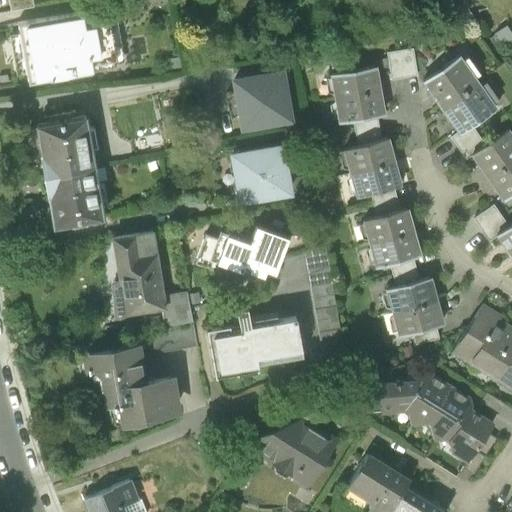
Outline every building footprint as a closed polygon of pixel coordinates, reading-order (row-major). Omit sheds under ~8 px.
[(119,11),(21,25),(30,84),(116,72),(115,59),(125,58),(119,11)] [(511,44),(511,32),(507,25),(495,33),(496,36),(504,47),(505,49),(511,44)] [(497,52),(504,47),(496,36),(489,41),(497,52)] [(411,49),(387,53),(391,80),(415,76),(411,49)] [(461,56),(425,82),(443,107),(479,82),(461,56)] [(376,67),(331,74),(335,97),(380,90),(376,67)] [(233,80),(241,127),(289,119),(281,72),(233,80)] [(459,130),(461,133),(472,125),(497,107),(479,82),(443,107),(459,130)] [(383,114),(380,90),(335,97),(339,120),(353,118),(376,115),(383,114)] [(36,119),(44,169),(94,161),(86,111),(36,119)] [(378,125),(376,115),(353,118),(355,132),(360,146),(383,140),(378,125)] [(466,160),(472,155),(486,145),(472,125),(461,133),(459,130),(449,137),(466,160)] [(472,155),(488,177),(511,160),(511,132),(509,129),(486,145),(472,155)] [(360,146),(346,150),(352,173),(393,161),(387,138),(383,140),(360,146)] [(281,146),(232,155),(240,201),(288,192),(281,146)] [(511,193),(511,160),(488,177),(504,200),(511,193)] [(102,214),(94,161),(44,169),(53,221),(102,214)] [(352,173),(358,196),(370,192),(394,186),(400,184),(393,161),(352,173)] [(394,186),(370,192),(377,217),(400,210),(394,186)] [(488,240),(498,234),(509,226),(494,204),(473,219),(488,240)] [(365,220),(372,243),(412,232),(406,209),(400,210),(377,217),(365,220)] [(498,234),(511,253),(511,252),(511,223),(509,226),(498,234)] [(287,236),(255,224),(248,242),(219,232),(210,259),(240,270),(243,262),(251,265),(249,270),(262,275),(264,268),(274,272),(287,236)] [(161,308),(165,307),(162,293),(153,229),(113,235),(120,280),(112,282),(117,314),(161,308)] [(419,255),(412,232),(372,243),(378,267),(390,263),(413,257),(419,255)] [(344,349),(325,239),(304,250),(322,353),(344,349)] [(420,281),(413,257),(390,263),(397,287),(420,281)] [(388,290),(395,313),(435,302),(429,278),(420,281),(397,287),(388,290)] [(162,293),(165,307),(161,308),(164,325),(191,321),(188,305),(199,303),(197,293),(187,295),(187,289),(162,293)] [(442,325),(435,302),(395,313),(401,336),(412,333),(436,327),(442,325)] [(240,323),(208,329),(217,377),(259,369),(258,361),(304,352),(297,313),(251,321),(248,304),(237,306),(240,323)] [(483,304),(452,352),(511,390),(511,326),(500,319),(502,316),(483,304)] [(196,348),(192,327),(150,335),(154,356),(196,348)] [(440,339),(436,327),(412,333),(416,345),(440,339)] [(139,345),(83,354),(85,369),(93,368),(101,373),(106,404),(119,402),(122,422),(179,413),(173,374),(145,379),(139,345)] [(415,426),(431,419),(453,384),(426,367),(421,375),(405,406),(411,410),(412,424),(415,426)] [(370,410),(405,406),(421,375),(367,380),(370,410)] [(446,438),(448,439),(466,410),(473,407),(470,396),(453,384),(431,419),(434,440),(437,442),(446,438)] [(280,398),(288,421),(302,416),(318,412),(323,407),(298,391),(280,398)] [(480,404),(498,416),(505,405),(486,393),(480,404)] [(495,420),(473,407),(466,410),(448,439),(451,441),(452,452),(468,462),(486,433),(495,420)] [(281,424),(272,428),(319,463),(335,437),(302,416),(288,421),(281,424)] [(306,483),(319,463),(272,428),(264,431),(257,433),(248,447),(306,483)] [(496,440),(486,433),(468,462),(463,470),(473,476),(496,440)] [(373,511),(388,511),(405,485),(410,478),(369,452),(348,484),(373,500),(368,508),(373,511)] [(114,491),(85,502),(88,511),(124,511),(122,507),(140,500),(133,482),(113,489),(114,491)] [(446,511),(447,511),(405,485),(388,511),(446,511)]
